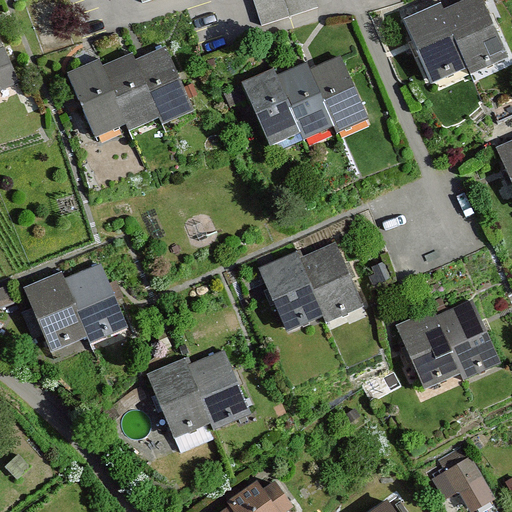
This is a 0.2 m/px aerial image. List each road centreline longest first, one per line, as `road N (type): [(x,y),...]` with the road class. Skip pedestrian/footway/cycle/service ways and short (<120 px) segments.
road 1 (unknown): [(347,0),(425,167),(457,207)]
road 2 (residential): [(137,511),(0,375)]
